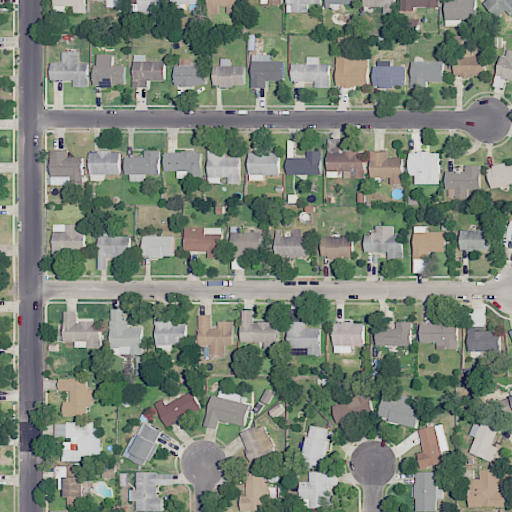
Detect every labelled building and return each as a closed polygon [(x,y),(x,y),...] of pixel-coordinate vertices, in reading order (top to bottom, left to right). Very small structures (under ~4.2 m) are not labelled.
[(85,0),(53,0),(54,12),(65,13),(65,6),(74,6),(74,13),(85,13),(85,0)] [(131,0),(132,3),(140,3),(140,12),(166,12),(165,0),(131,0)] [(171,0),(172,9),(183,9),(183,4),(202,4),(201,0),(171,0)] [(219,14),(219,7),(226,6),(226,13),(239,13),(238,0),(207,0),(208,14),(219,14)] [(321,0),(286,0),(287,12),(308,12),(308,4),(322,4),(321,0)] [(364,0),(364,7),(384,7),(384,13),(395,13),(395,0),(364,0)] [(401,0),(402,11),(415,11),(414,7),(439,7),(438,0),(401,0)] [(460,26),(460,19),(476,19),(475,0),(446,0),(446,25),(460,26)] [(511,0),(484,0),(482,3),(496,18),(505,10),(511,16),(511,15),(511,0)] [(511,78),(511,50),(502,50),(499,78),(511,78)] [(52,80),(74,80),(74,87),(89,87),(88,63),(79,63),(79,51),(63,52),(63,62),(51,62),(52,80)] [(125,65),(112,65),(112,54),(95,54),(95,86),(126,86),(125,65)] [(284,81),(284,61),(270,61),(270,55),(253,54),(252,87),(267,88),(267,81),(284,81)] [(165,61),(145,61),(146,55),(134,55),(133,87),(148,87),(148,80),(165,80),(165,61)] [(454,56),(455,77),(485,76),(485,55),(470,56),(470,55),(454,56)] [(314,81),(314,87),(329,88),(330,64),(319,64),(320,57),(307,57),(307,64),(293,63),(292,81),(314,81)] [(368,86),(368,57),(336,57),(337,87),(368,86)] [(206,86),(206,65),(192,66),(192,58),(176,59),(176,86),(206,86)] [(231,66),(231,58),(221,59),(221,65),(214,65),(214,87),(245,86),(245,65),(231,66)] [(374,86),(405,87),(405,66),(391,66),(391,61),(375,60),(374,86)] [(443,62),(412,61),(412,88),(427,88),(427,82),(443,82),(443,62)] [(328,174),(344,174),(344,178),(365,178),(365,152),(340,152),(340,139),(329,139),(328,174)] [(69,157),(69,150),(51,151),(52,179),(83,178),(83,157),(69,157)] [(160,151),(145,150),(145,157),(127,157),(127,181),(145,181),(145,174),(160,175),(160,151)] [(91,175),(120,175),(120,151),(90,152),(91,175)] [(240,157),(226,157),(226,151),(208,151),(209,183),(221,183),(221,177),(228,177),(228,183),(240,183),(240,157)] [(288,174),(321,175),(322,151),(307,151),(307,158),(288,158),(288,174)] [(371,178),(403,177),(403,157),(388,158),(388,151),(371,152),(371,178)] [(165,152),(165,171),(178,171),(178,178),(202,178),(201,152),(165,152)] [(250,152),(249,181),(263,181),(263,175),(280,175),(280,152),(250,152)] [(439,184),(439,152),(410,153),(410,175),(415,175),(415,184),(439,184)] [(511,162),(487,168),(491,188),(511,183),(511,162)] [(465,172),(447,171),(446,197),(468,198),(468,190),(480,190),(481,165),(465,165),(465,172)] [(54,258),(71,257),(71,251),(84,251),(84,224),(53,225),(54,258)] [(246,252),(263,251),(263,232),(244,232),(243,226),(231,226),(232,258),(247,258),(246,252)] [(388,252),(388,259),(403,258),(402,234),(394,235),(394,226),(376,226),(376,233),(365,234),(366,252),(388,252)] [(426,232),(426,227),(415,226),(414,258),(429,259),(429,252),(446,252),(446,232),(426,232)] [(222,227),(185,227),(185,251),(208,252),(208,258),(222,258),(222,227)] [(99,269),(106,269),(106,258),(130,258),(130,236),(116,236),(116,229),(100,229),(99,269)] [(308,236),(302,236),(302,230),(292,229),(292,236),(282,236),(282,230),(277,229),(276,257),(307,258),(308,236)] [(492,250),(492,230),(461,230),(461,251),(492,250)] [(143,237),(143,257),(175,257),(174,236),(143,237)] [(354,257),(353,236),(322,237),(323,258),(354,257)] [(142,354),(142,328),(125,328),(125,309),(110,309),(111,355),(142,354)] [(186,345),(186,322),(170,322),(169,309),(155,309),(156,346),(186,345)] [(64,341),(75,341),(75,347),(101,348),(101,322),(77,321),(77,312),(64,311),(64,341)] [(277,322),(254,322),(254,311),(242,311),(242,342),(258,342),(258,349),(277,349),(277,322)] [(233,321),(218,321),(218,328),(211,328),(211,315),(199,315),(198,345),(210,346),(210,357),(225,357),(225,345),(233,346),(233,321)] [(363,322),(334,323),(334,353),(351,352),(351,346),(364,345),(363,322)] [(376,345),(412,346),(412,322),(396,322),(396,328),(377,328),(376,345)] [(421,342),(437,342),(437,349),(458,349),(457,322),(421,323),(421,342)] [(488,352),(488,357),(500,357),(500,331),(486,331),(486,327),(469,327),(469,351),(488,352)] [(59,378),(59,391),(70,391),(70,402),(64,402),(64,416),(93,416),(93,389),(88,389),(88,379),(59,378)] [(212,395),(205,426),(217,429),(220,420),(244,426),(250,404),(239,402),(241,395),(220,389),(218,397),(212,395)] [(409,403),(410,397),(386,390),(379,418),(415,427),(421,406),(409,403)] [(166,404),(163,400),(155,403),(166,427),(202,410),(193,391),(166,404)] [(333,405),(336,421),(372,415),(368,391),(347,394),(348,403),(333,405)] [(511,416),(511,395),(502,398),(506,418),(511,416)] [(491,445),(500,422),(484,415),(480,426),(474,424),(469,435),(476,437),(470,453),(492,461),(497,447),(491,445)] [(94,422),(56,423),(56,439),(64,439),(64,461),(94,461),(94,455),(101,455),(101,428),(94,429),(94,422)] [(146,467),(163,432),(142,422),(131,446),(133,447),(128,458),(146,467)] [(252,465),(277,458),(266,425),(241,432),(252,465)] [(303,462),(323,466),(328,441),(326,440),(329,429),(311,425),(303,462)] [(419,429),(423,452),(418,453),(420,468),(443,464),(441,451),(447,450),(445,438),(439,440),(436,426),(419,429)] [(94,475),(116,477),(116,464),(95,463),(94,475)] [(470,507),(505,507),(505,491),(501,491),(501,470),(480,469),(480,480),(470,480),(470,507)] [(339,485),(339,471),(310,471),(310,481),(302,481),(302,509),(334,508),(334,493),(327,493),(327,486),(339,485)] [(163,511),(164,497),(157,497),(157,485),(174,485),(174,473),(137,472),(137,490),(130,490),(130,500),(137,501),(136,510),(163,511)] [(247,496),(241,496),(241,511),(266,510),(266,499),(267,499),(266,472),(247,472),(247,496)] [(416,511),(436,511),(436,499),(442,499),(442,489),(436,489),(436,472),(416,472),(416,511)] [(85,507),(85,492),(92,492),(92,478),(67,477),(66,507),(85,507)]
